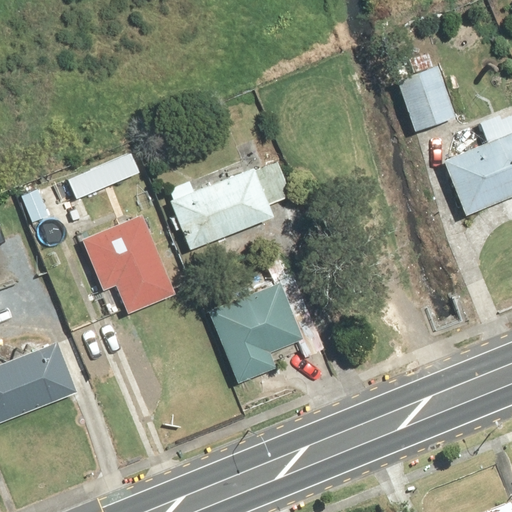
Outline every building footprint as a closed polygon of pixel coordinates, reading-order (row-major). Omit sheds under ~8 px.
[(434,67),(392,81),(409,132),(451,118),(434,67)] [(511,130),(436,161),(458,217),(511,195),(511,130)] [(185,182),(160,192),(184,252),(266,220),(261,207),(289,197),(275,162),(248,173),(245,167),(188,190),(185,182)] [(73,172),(15,194),(34,242),(92,220),(73,172)] [(136,213),(74,238),(96,294),(110,288),(122,317),(169,298),(136,213)] [(272,280),(200,309),(231,385),(270,369),(263,352),(296,339),(272,280)] [(90,334),(71,342),(102,418),(121,410),(90,334)] [(51,339),(0,359),(0,422),(73,393),(51,339)] [(511,511),(508,503),(483,511),(511,511)]
